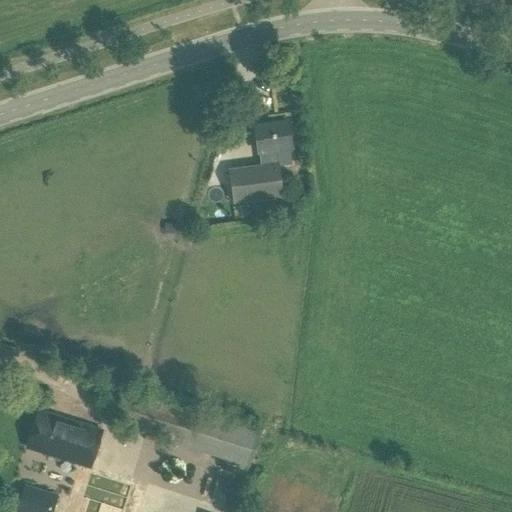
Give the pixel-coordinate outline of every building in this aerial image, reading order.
[(262,165),(230,171),(235,202),(235,203),(260,199),(283,195),(278,164),(290,161),(288,148),(291,147),(287,121),(254,127),(258,152),(260,152),(262,165)] [(123,388),(114,419),(129,423),(139,394),(123,388)] [(129,423),(127,429),(249,468),(261,433),(139,394),(129,423)] [(39,412),(28,448),(89,467),(101,431),(39,412)] [(222,489),(227,463),(210,460),(205,485),(222,489)] [(85,474),(72,511),(123,511),(132,489),(85,474)] [(23,488),(17,506),(36,511),(49,511),(54,497),(23,488)]
